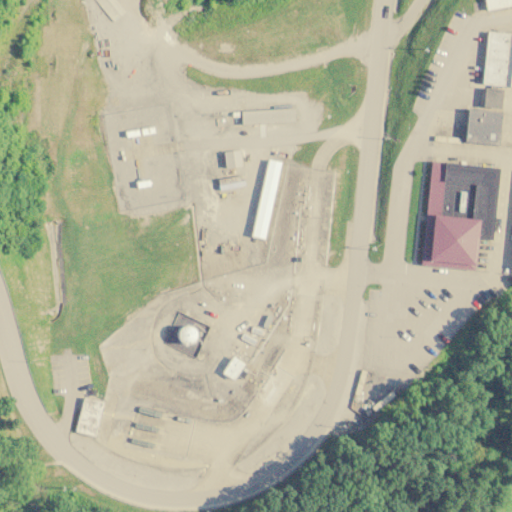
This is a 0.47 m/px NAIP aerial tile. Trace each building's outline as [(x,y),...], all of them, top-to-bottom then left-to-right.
[(511,4),(482,9),(480,0),(511,0),(511,4)] [(485,31),(509,33),(504,86),(479,83),(485,31)] [(496,112),(479,110),(481,88),(499,90),(496,112)] [(461,141),(464,108),(496,112),(493,145),(461,141)] [(225,168),(241,167),(239,150),(223,151),(225,168)] [(278,161),(264,158),(252,236),(266,239),(278,161)] [(416,265),(427,161),(495,168),(487,240),(473,238),(470,270),(416,265)] [(221,372),(233,380),(243,363),(231,356),(221,372)] [(94,436),(103,402),(83,396),(74,431),(94,436)]
